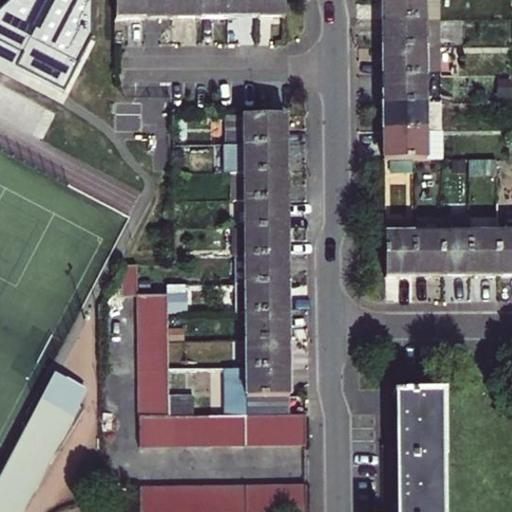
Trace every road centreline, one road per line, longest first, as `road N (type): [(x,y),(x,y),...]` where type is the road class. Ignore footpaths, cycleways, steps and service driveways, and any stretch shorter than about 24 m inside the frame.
road 1 (residential): [(336,65),(338,202),(328,245),(327,325)]
road 2 (residential): [(336,65),(128,69)]
road 3 (residential): [(327,325),(339,511)]
road 4 (residential): [(327,325),(511,325)]
